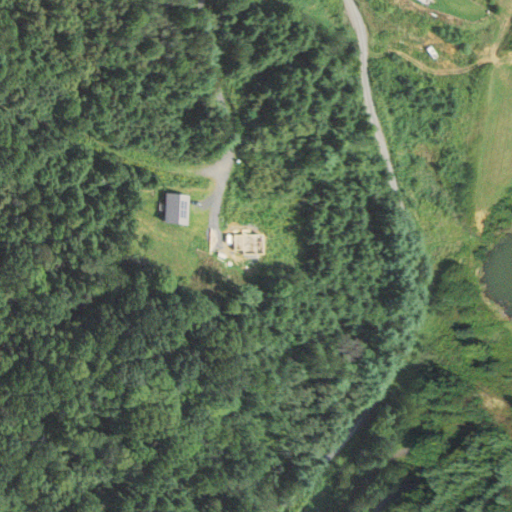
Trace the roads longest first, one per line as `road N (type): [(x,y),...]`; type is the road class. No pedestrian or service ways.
road 1 (residential): [(276,511),(367,412),(413,303),(410,255),(347,0)]
road 2 (residential): [(473,242),(450,210),(448,178),(476,108),(511,64)]
